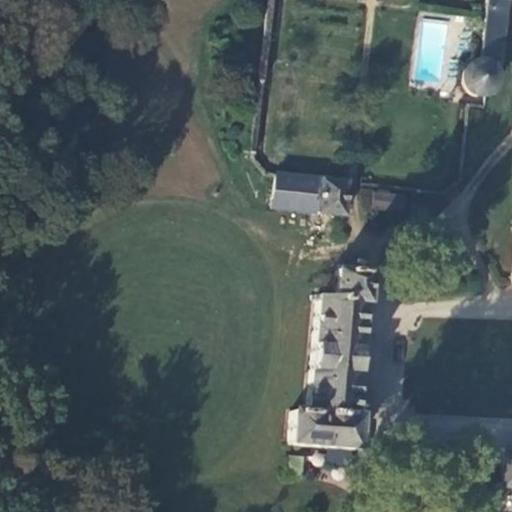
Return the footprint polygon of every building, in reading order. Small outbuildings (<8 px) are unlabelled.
[(506,0),(486,0),(481,53),(501,55),(506,0)] [(494,76),(486,66),(473,64),(462,70),(458,82),(462,94),(473,100),(486,98),(494,89),(494,76)] [(343,191),(275,184),(271,217),(340,225),(343,191)] [(358,207),(404,212),(406,194),(360,189),(358,207)] [(365,284),(333,282),(330,307),(314,305),(301,424),(286,423),(284,454),(350,459),(353,426),(350,426),(359,314),(363,311),(365,284)] [(511,456),(500,455),(497,495),(511,496),(511,456)]
